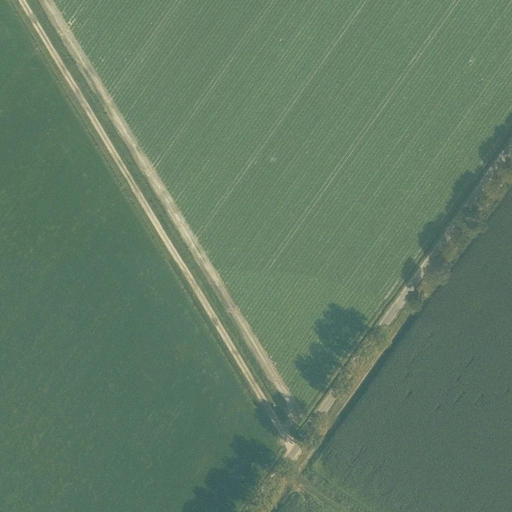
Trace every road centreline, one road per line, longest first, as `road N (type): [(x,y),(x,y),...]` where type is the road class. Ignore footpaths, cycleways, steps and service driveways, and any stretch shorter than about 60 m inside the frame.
road 1 (track): [(20,0),(296,451)]
road 2 (unclassified): [(252,511),(511,143)]
